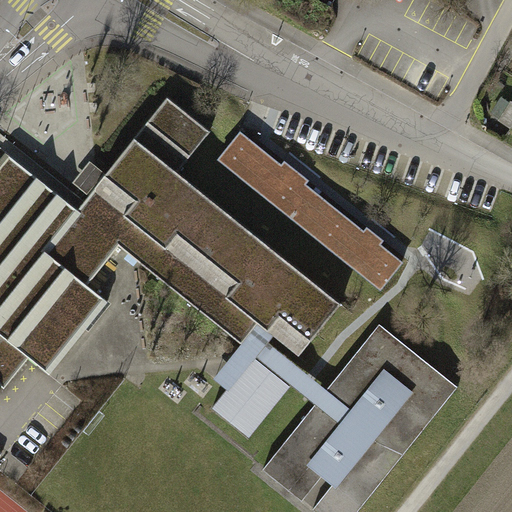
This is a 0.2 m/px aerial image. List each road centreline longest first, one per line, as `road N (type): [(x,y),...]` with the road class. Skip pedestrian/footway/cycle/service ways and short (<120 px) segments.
road 1 (residential): [(435,145),(144,0)]
road 2 (residential): [(408,511),(511,381)]
road 3 (residential): [(511,8),(435,145)]
